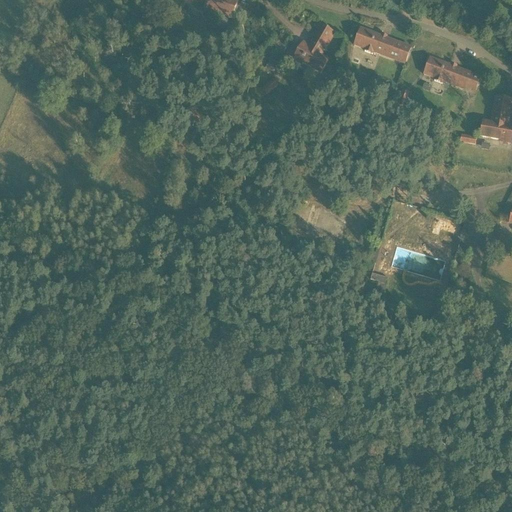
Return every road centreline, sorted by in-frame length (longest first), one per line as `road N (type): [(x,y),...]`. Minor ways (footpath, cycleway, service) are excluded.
road 1 (track): [(424,197),(348,208),(281,170),(211,169),(137,128),(130,123),(131,0)]
road 2 (residential): [(511,72),(427,25),(308,0)]
road 3 (residential): [(511,343),(486,318),(477,249),(482,192),(511,184)]
road 4 (track): [(448,196),(437,170),(349,137)]
